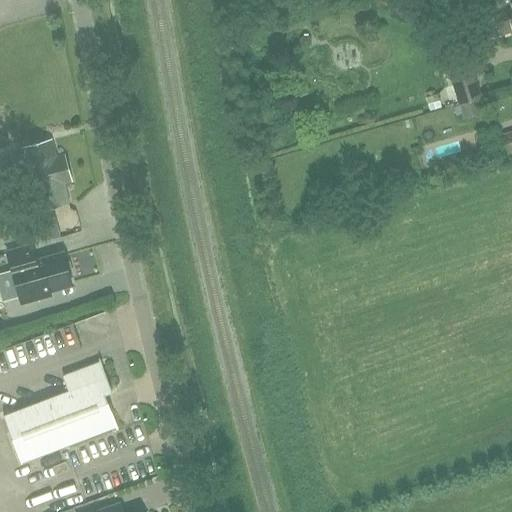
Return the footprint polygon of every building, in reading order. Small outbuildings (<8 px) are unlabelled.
[(511,0),(495,0),(499,9),(493,11),(492,10),(475,15),(484,41),(501,35),(511,30),(511,0)] [(458,105),(481,98),(470,62),(446,69),(458,105)] [(509,153),(511,152),(511,131),(503,134),(509,153)] [(30,177),(34,190),(40,211),(69,203),(66,194),(63,183),(71,181),(67,167),(64,156),(56,158),(51,140),(22,148),(23,152),(11,155),(14,166),(18,180),(30,177)] [(0,179),(13,179),(13,164),(0,164),(0,179)] [(7,254),(21,302),(40,297),(39,293),(71,284),(68,275),(72,274),(69,263),(65,264),(62,255),(35,263),(30,248),(7,254)] [(64,376),(69,391),(3,416),(21,463),(116,426),(103,392),(110,390),(101,362),(64,376)]
